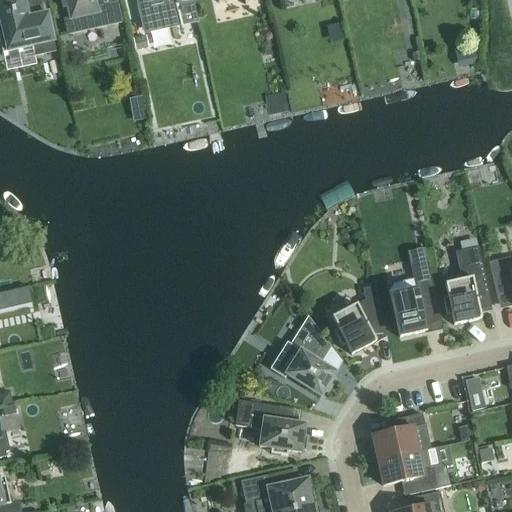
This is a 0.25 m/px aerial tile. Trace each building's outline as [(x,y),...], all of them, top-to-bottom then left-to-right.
[(0,36),(0,45),(2,54),(3,53),(3,52),(32,45),(33,47),(53,43),(44,1),(24,5),(23,0),(0,0),(0,23),(3,36),(0,36)] [(65,21),(67,34),(121,22),(115,0),(59,0),(62,10),(67,9),(69,20),(65,21)] [(179,14),(195,11),(192,0),(138,0),(145,30),(179,22),(181,27),(182,27),(179,14)] [(135,49),(146,47),(144,36),(132,38),(135,49)] [(478,60),(474,45),(454,50),(458,65),(478,60)] [(497,187),(497,170),(467,171),(468,188),(497,187)] [(460,244),(461,252),(477,249),(475,240),(460,244)] [(453,326),(481,320),(476,297),(487,294),(477,249),(461,252),(455,254),(461,282),(444,285),(447,298),(443,299),(446,316),(451,315),(453,326)] [(511,270),(511,271),(509,259),(489,263),(497,301),(511,297),(511,270)] [(421,309),(436,306),(427,262),(410,265),(413,280),(393,285),(388,292),(399,339),(426,332),(421,309)] [(382,317),(375,288),(363,291),(365,301),(356,306),(331,319),(337,331),(333,333),(341,348),(345,345),(351,356),(375,343),(368,328),(372,326),(370,320),(382,317)] [(0,294),(0,306),(27,300),(24,289),(0,294)] [(320,398),(335,374),(315,362),(327,344),(308,318),(284,354),(294,361),(285,376),(320,398)] [(270,455),(287,457),(287,452),(300,454),(301,452),(305,453),(308,438),(303,438),(304,426),(281,423),(283,409),(238,403),(235,427),(262,431),(259,448),(271,450),(270,455)] [(395,433),(371,438),(377,462),(418,453),(414,439),(426,436),(421,415),(392,422),(395,433)] [(0,458),(4,458),(3,453),(8,452),(4,435),(0,435),(0,458)] [(429,450),(418,453),(377,462),(382,487),(405,482),(409,496),(438,490),(433,466),(445,463),(446,467),(451,466),(446,447),(429,450)] [(492,458),(490,449),(478,452),(481,464),(489,462),(492,458)] [(240,483),(245,505),(269,500),(271,511),(291,511),(313,507),(307,481),(284,486),(281,474),(240,483)] [(4,477),(0,478),(0,511),(15,511),(13,502),(10,503),(4,477)] [(412,511),(406,511),(443,511),(439,493),(410,500),(412,511)]
